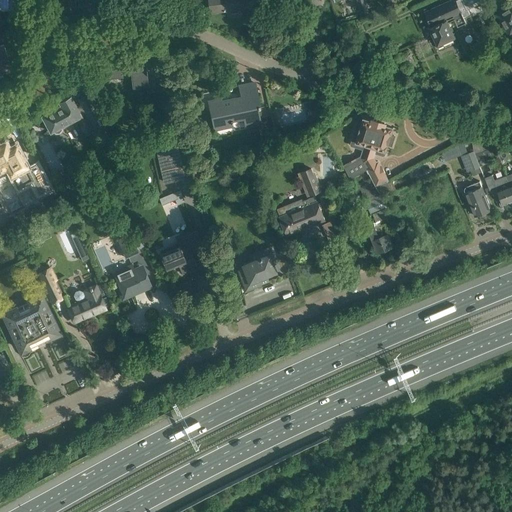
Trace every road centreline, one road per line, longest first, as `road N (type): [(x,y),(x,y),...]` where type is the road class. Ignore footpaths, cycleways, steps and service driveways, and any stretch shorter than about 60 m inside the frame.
road 1 (residential): [(0,446),(197,357),(511,235)]
road 2 (motorway): [(511,286),(262,394),(44,511)]
road 3 (motorway): [(114,511),(276,428),(511,326)]
road 4 (residential): [(306,78),(177,27),(36,42)]
road 5 (residential): [(511,142),(306,78)]
